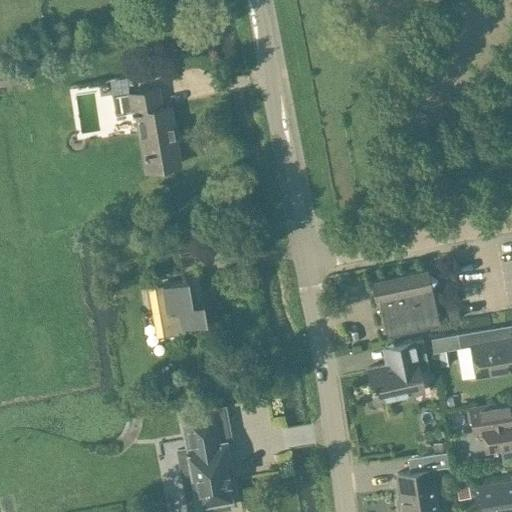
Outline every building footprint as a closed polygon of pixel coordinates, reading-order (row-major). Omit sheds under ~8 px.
[(0,73),(0,86),(27,81),(24,68),(0,73)] [(115,113),(130,111),(130,112),(133,111),(163,106),(159,86),(126,92),(126,93),(112,96),(115,113)] [(133,111),(143,171),(180,164),(176,139),(179,138),(176,123),(173,124),(170,105),(163,106),(133,111)] [(168,223),(172,240),(191,237),(188,219),(168,223)] [(385,335),(439,323),(427,267),(370,280),(372,290),(376,289),(385,335)] [(181,333),(180,326),(206,321),(202,301),(191,303),(187,279),(154,285),(163,336),(181,333)] [(447,321),(460,318),(457,306),(444,309),(447,321)] [(511,336),(492,340),(490,328),(456,333),(430,338),(433,353),(469,346),(475,378),(511,371),(511,336)] [(423,392),(419,371),(429,369),(423,339),(381,347),(384,364),(367,368),(374,403),(423,392)] [(484,452),(500,449),(502,459),(511,457),(511,398),(489,403),(467,406),(471,436),(481,434),(484,452)] [(229,462),(229,461),(225,440),(221,441),(215,409),(181,415),(187,448),(177,450),(187,504),(209,500),(211,510),(229,506),(227,496),(230,496),(227,481),(229,480),(228,472),(225,472),(223,465),(227,464),(228,463),(228,462),(229,462)] [(445,441),(432,443),(434,453),(436,453),(447,451),(445,441)] [(447,451),(436,453),(438,466),(449,465),(447,451)] [(438,508),(432,467),(396,473),(400,499),(397,500),(399,511),(441,511),(441,507),(438,508)] [(481,511),(511,511),(511,483),(478,489),(481,511)] [(469,487),(457,489),(458,498),(470,496),(469,487)]
